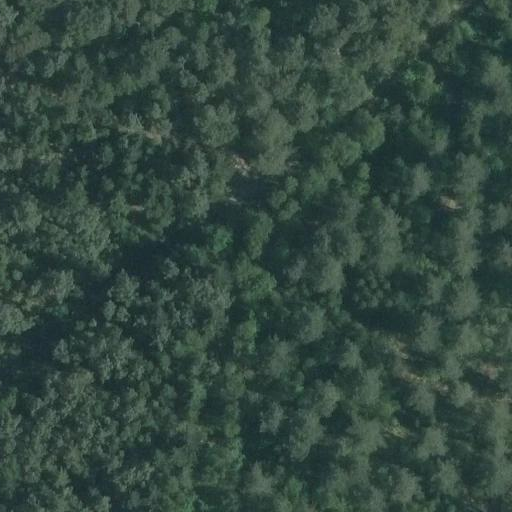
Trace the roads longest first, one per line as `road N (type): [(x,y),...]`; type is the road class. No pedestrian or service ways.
road 1 (track): [(241,195),(297,174),(474,0)]
road 2 (track): [(0,81),(221,165),(241,195)]
